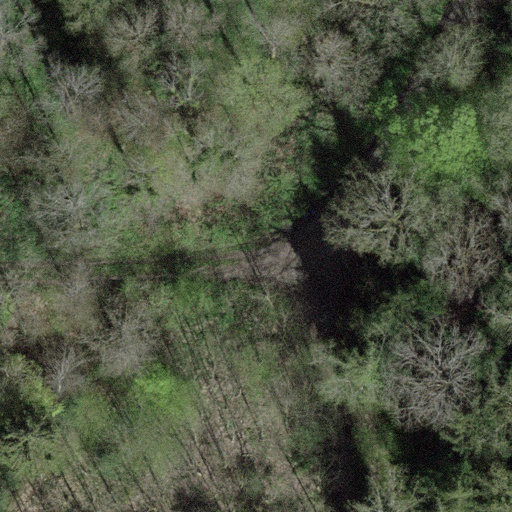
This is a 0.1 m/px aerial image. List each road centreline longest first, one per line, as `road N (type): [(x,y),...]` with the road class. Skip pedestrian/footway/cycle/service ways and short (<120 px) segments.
road 1 (track): [(0,266),(135,261),(318,271)]
road 2 (track): [(461,0),(318,271)]
road 3 (track): [(318,271),(368,511)]
